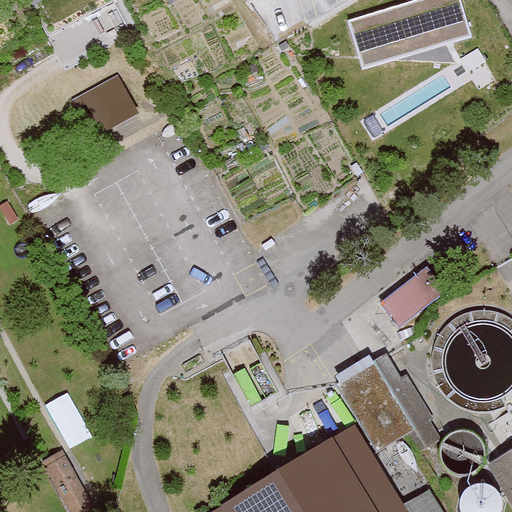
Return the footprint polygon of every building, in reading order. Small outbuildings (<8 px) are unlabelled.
[(459,0),(415,0),(348,21),(362,68),(470,36),(459,0)] [(119,73),(76,96),(97,136),(140,113),(119,73)] [(433,272),(386,307),(401,328),(448,293),(433,272)] [(396,357),(340,390),(379,455),(434,423),(396,357)] [(402,511),(354,433),(265,488),(228,510),(229,511),(402,511)] [(511,458),(494,470),(511,498),(511,458)]
